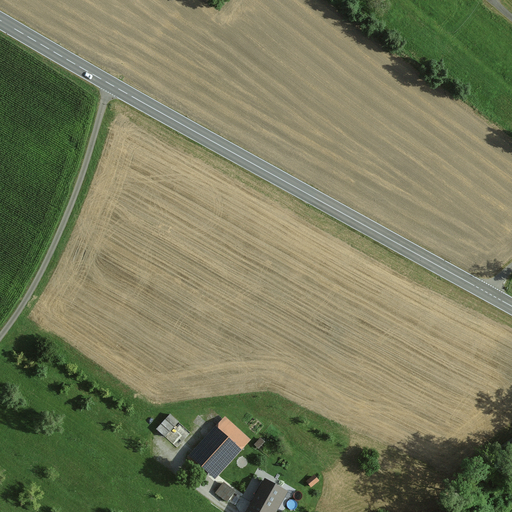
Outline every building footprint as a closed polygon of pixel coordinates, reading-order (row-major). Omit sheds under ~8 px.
[(157,427),(166,435),(180,420),(171,412),(157,427)] [(225,417),(186,457),(210,480),(249,440),(225,417)] [(234,491),(222,482),(213,494),(225,503),(234,491)] [(265,484),(255,503),(271,511),(275,511),(285,495),(265,484)] [(271,511),(255,503),(249,511),(271,511)]
